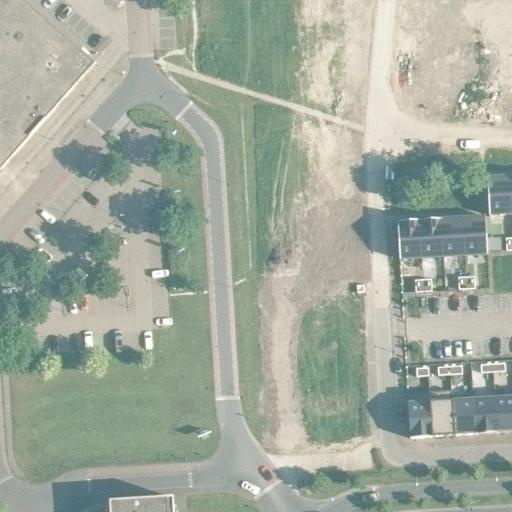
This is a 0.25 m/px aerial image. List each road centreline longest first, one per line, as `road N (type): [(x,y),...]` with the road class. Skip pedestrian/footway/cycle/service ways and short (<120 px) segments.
road 1 (tertiary): [(248,473),(228,396),(211,139),(142,77)]
road 2 (residential): [(392,456),(377,120)]
road 3 (unknown): [(306,465),(280,359),(282,290),(306,272),(381,255)]
road 4 (tertiary): [(142,77),(0,244)]
road 5 (tertiary): [(39,511),(77,482),(248,473)]
road 6 (secondary): [(511,486),(383,493),(328,511)]
road 7 (residential): [(392,456),(248,473)]
road 8 (residential): [(511,134),(377,120)]
road 9 (residential): [(377,120),(388,0)]
road 10 (residential): [(511,452),(392,456)]
